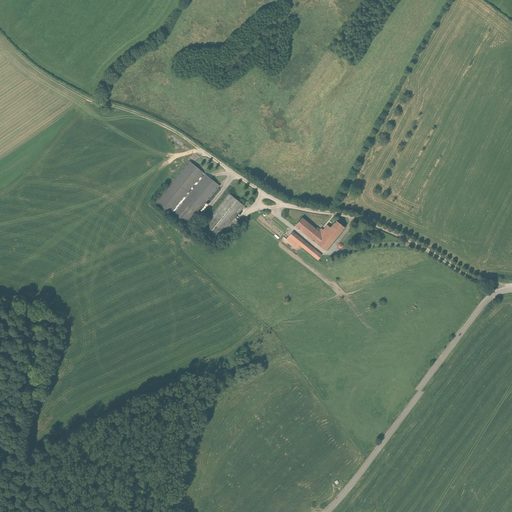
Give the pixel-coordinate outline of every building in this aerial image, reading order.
[(219,186),(188,161),(156,202),(186,227),(219,186)] [(228,193),(198,231),(214,243),(244,206),(228,193)] [(295,226),(302,218),(293,212),(287,219),(295,226)] [(295,226),(295,227),(325,252),(345,228),(335,221),(330,228),(327,225),(323,230),(321,228),(320,230),(318,228),(320,226),(311,219),(308,223),(302,218),(295,226)] [(324,257),(292,232),(286,240),(296,247),(298,245),(320,263),(324,257)]
